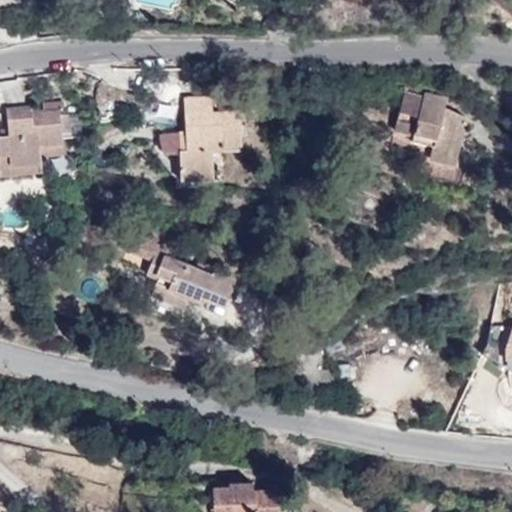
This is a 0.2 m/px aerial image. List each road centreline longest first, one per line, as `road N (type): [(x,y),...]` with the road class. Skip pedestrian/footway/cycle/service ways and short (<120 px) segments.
road 1 (residential): [(511,454),(364,436),(0,356)]
road 2 (residential): [(0,62),(131,50),(511,54)]
road 3 (unclassified): [(0,429),(205,469)]
